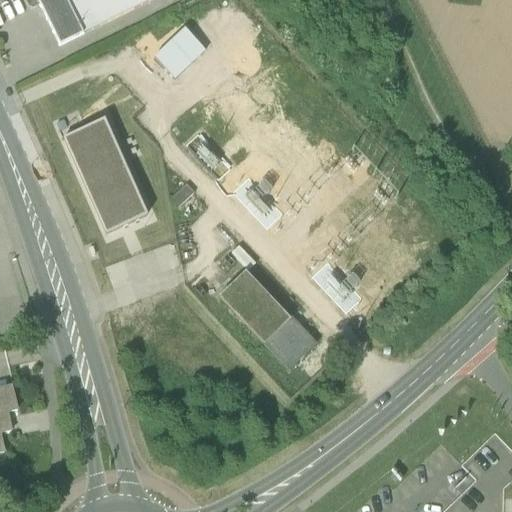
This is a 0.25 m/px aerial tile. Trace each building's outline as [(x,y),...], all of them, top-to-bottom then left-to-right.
[(38,6),(59,48),(82,37),(63,0),(25,0),(29,8),(32,9),(38,6)] [(63,0),(82,37),(125,15),(117,0),(63,0)] [(117,0),(125,15),(156,0),(117,0)] [(184,33),(156,61),(177,82),(205,54),(184,33)] [(104,122),(63,141),(105,237),(146,218),(104,122)] [(329,177),(372,225),(394,204),(351,157),(329,177)] [(250,181),(234,196),(269,232),(285,217),(250,181)] [(170,201),(177,210),(192,197),(194,195),(186,186),(170,201)] [(331,264),(314,280),(350,319),(368,303),(331,264)] [(220,299),(263,346),(288,322),(245,276),(220,299)] [(263,346),(288,372),(315,346),(290,320),(288,322),(263,346)] [(0,456),(4,456),(0,438),(0,437),(12,435),(7,416),(16,414),(10,390),(0,392),(0,456)]
